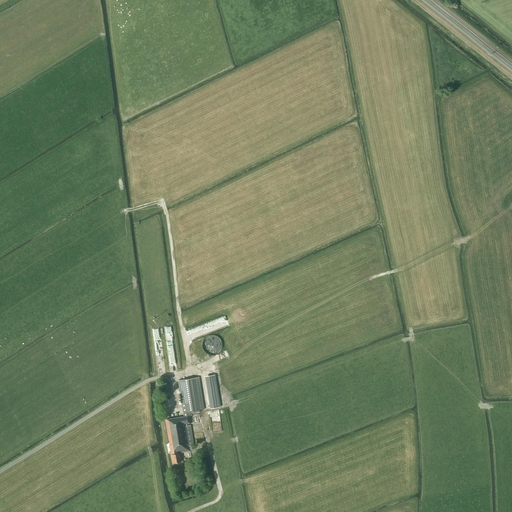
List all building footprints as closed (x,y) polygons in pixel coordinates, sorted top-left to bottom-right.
[(216,323),(220,322),(222,327),(225,327),(228,326),(228,325),(227,321),(227,317),(226,315),(209,321),(210,324),(213,324),(213,326),(216,326),(216,323)] [(199,326),(190,329),(192,337),(200,335),(199,332),(201,332),(199,326)] [(205,353),(207,355),(210,356),(213,356),(216,355),(219,353),(221,350),(222,347),(222,344),(221,341),(219,339),(217,337),(214,336),(211,336),(208,337),(206,338),(204,341),(202,344),(202,347),(203,350),(205,353)] [(215,374),(209,375),(214,408),(220,407),(215,374)] [(178,380),(183,413),(191,411),(192,414),(200,413),(199,410),(204,409),(199,377),(178,380)] [(162,396),(170,395),(169,383),(161,383),(162,396)] [(191,425),(188,425),(186,426),(186,424),(191,423),(190,416),(166,419),(170,444),(173,462),(182,461),(180,452),(190,451),(189,446),(194,445),(191,425)]
